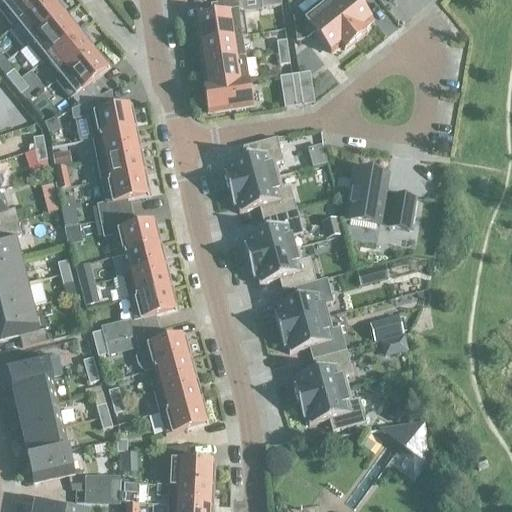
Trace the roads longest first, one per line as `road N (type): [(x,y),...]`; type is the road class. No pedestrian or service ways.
road 1 (residential): [(252,511),(238,391),(177,144)]
road 2 (residential): [(327,122),(420,139),(435,61),(417,43)]
road 3 (residential): [(177,144),(327,122)]
road 4 (residential): [(164,95),(85,0)]
